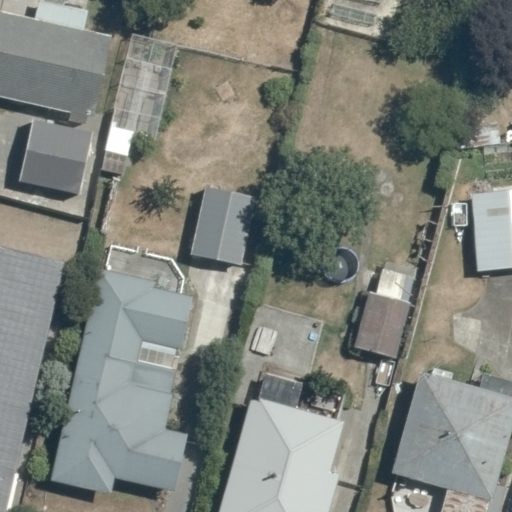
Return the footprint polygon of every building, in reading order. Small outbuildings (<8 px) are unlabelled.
[(179,49),(79,25),(62,96),(114,109),(99,172),(128,179),(140,129),(158,134),(179,49)] [(259,192),(203,182),(189,255),(245,266),(259,192)] [(511,270),(511,185),(474,188),(479,272),(511,270)] [(0,325),(18,330),(24,303),(42,307),(61,224),(43,220),(0,209),(0,325)] [(413,274),(375,265),(356,350),(402,360),(414,305),(406,303),(413,274)] [(117,478),(185,494),(199,431),(166,423),(196,293),(105,271),(56,481),(113,494),(117,478)] [(227,397),(248,400),(249,397),(251,398),(255,367),(307,375),(315,318),(240,307),(227,397)] [(480,386),(423,371),(387,511),(499,511),(511,463),(511,385),(482,378),(480,386)] [(251,398),(249,397),(248,400),(218,511),(324,511),(347,423),(251,398)]
